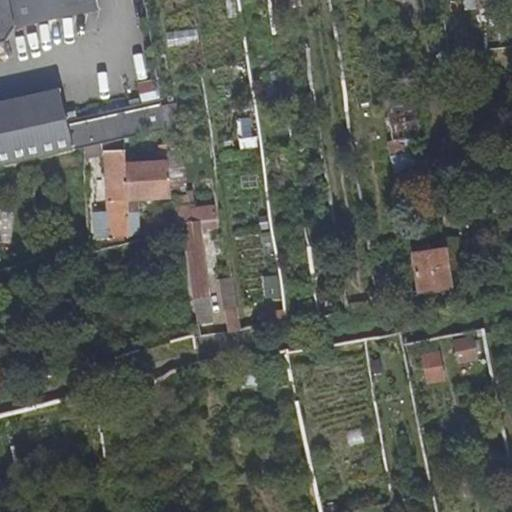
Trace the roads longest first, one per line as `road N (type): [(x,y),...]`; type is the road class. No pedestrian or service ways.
road 1 (track): [(0,406),(217,349),(357,335),(454,315),(511,291)]
road 2 (residential): [(114,0),(123,50),(0,76)]
